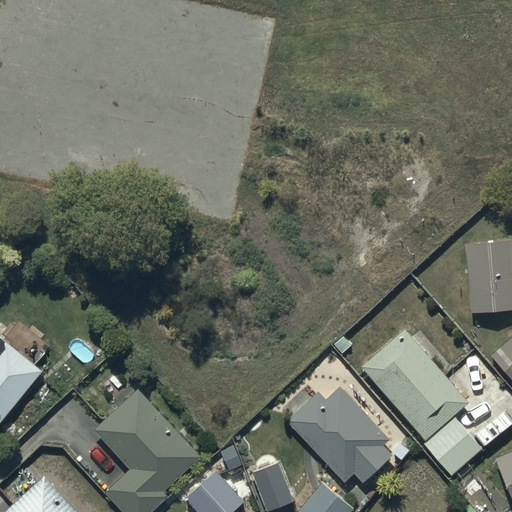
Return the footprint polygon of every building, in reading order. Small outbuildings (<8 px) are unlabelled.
[(511,234),(464,238),(468,308),(511,305),(511,234)] [(403,324),(360,361),(423,434),(421,436),(452,471),(481,446),(452,412),(468,398),(403,324)] [(511,329),(489,350),(511,378),(511,329)] [(0,416),(42,364),(0,330),(0,416)] [(316,386),(285,416),(344,477),(352,469),(362,479),(392,451),(383,441),(388,436),(337,383),(325,395),(316,386)] [(105,489),(125,511),(141,511),(165,491),(162,487),(199,453),(137,385),(93,425),(130,466),(105,489)] [(511,447),(494,454),(511,498),(511,447)] [(280,462),(252,472),(266,511),(294,502),(280,462)] [(216,464),(184,493),(201,511),(226,511),(244,497),(234,486),(220,469),(216,464)] [(82,511),(44,470),(0,510),(0,511),(82,511)] [(322,478),(295,509),(298,511),(352,511),(356,508),(322,478)]
